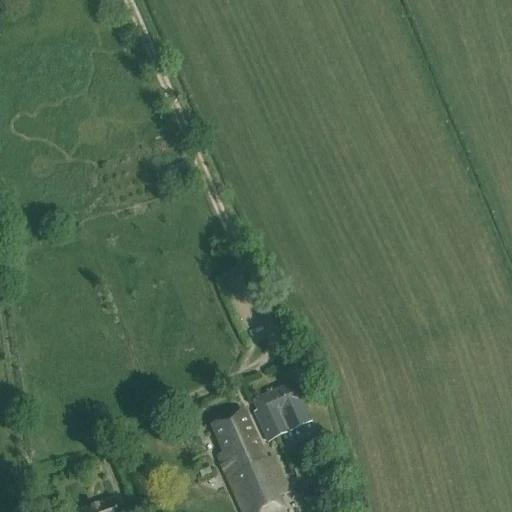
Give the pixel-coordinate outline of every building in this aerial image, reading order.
[(252,329),(269,322),(255,293),(239,300),(252,329)] [(311,423),(302,403),(293,385),(254,404),(258,413),(255,414),(268,443),(311,423)] [(242,511),(284,511),(279,499),(289,495),(273,458),(266,461),(244,412),(212,427),(224,454),(218,457),(242,511)] [(283,449),(291,468),(298,465),(290,446),(283,449)] [(300,491),(324,483),(319,470),(296,478),(300,491)] [(117,511),(114,502),(85,511),(117,511)]
